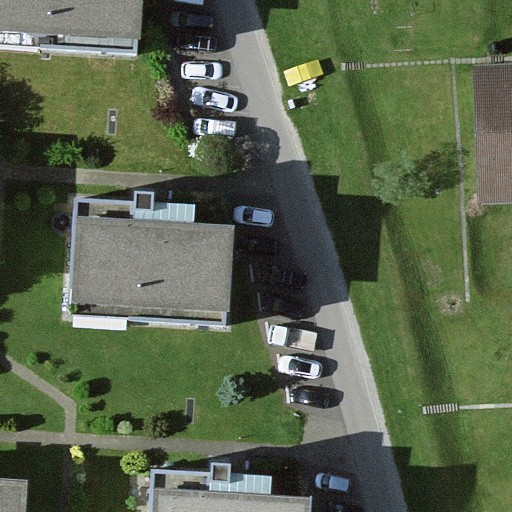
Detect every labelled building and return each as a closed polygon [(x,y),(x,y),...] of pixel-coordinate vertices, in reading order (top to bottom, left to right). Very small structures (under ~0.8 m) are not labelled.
[(0,0),(0,71),(137,75),(138,0),(0,0)] [(511,234),(511,89),(474,91),(480,236),(511,234)] [(65,339),(230,344),(233,252),(197,251),(197,226),(68,222),(65,339)] [(0,511),(23,511),(24,498),(0,497),(0,511)] [(140,511),(269,511),(270,501),(141,497),(140,511)]
